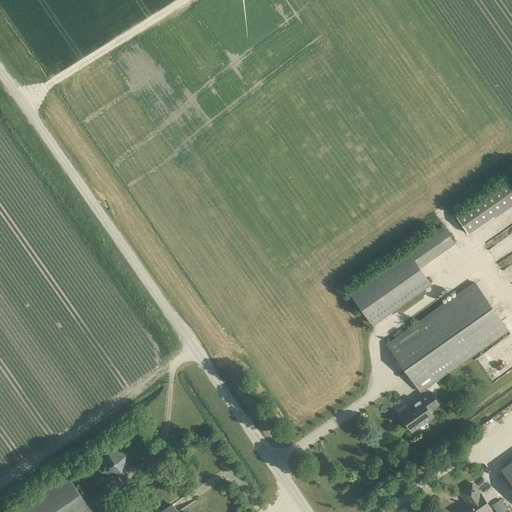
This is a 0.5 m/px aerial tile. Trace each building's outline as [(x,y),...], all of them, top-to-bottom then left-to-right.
[(511,177),(456,217),(468,233),(511,202),(511,177)] [(442,227),(350,292),(373,324),(431,284),(419,268),(454,243),(442,227)] [(421,392),(422,391),(426,388),(508,330),(474,282),(387,344),(421,392)] [(429,392),(426,388),(422,391),(425,395),(412,404),(413,406),(401,415),(400,413),(399,414),(402,418),(402,420),(405,425),(407,425),(412,431),(433,416),(429,411),(439,404),(430,392),(429,392)] [(112,473),(110,484),(105,487),(110,494),(123,485),(118,478),(117,479),(118,474),(123,475),(127,454),(106,450),(102,471),(112,473)] [(511,462),(502,470),(511,484),(511,462)] [(93,511),(64,470),(1,511),(93,511)] [(468,504),(461,508),(463,511),(484,511),(490,508),(481,494),(480,495),(472,484),(460,492),(468,504)]
